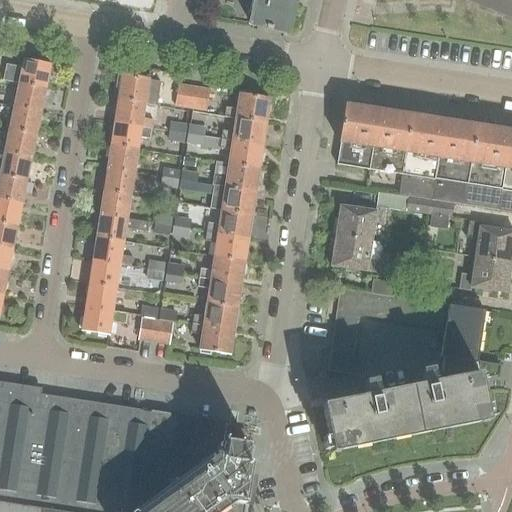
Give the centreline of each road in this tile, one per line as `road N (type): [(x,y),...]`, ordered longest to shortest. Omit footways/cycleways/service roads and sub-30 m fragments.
road 1 (residential): [(263,397),(320,62)]
road 2 (residential): [(38,359),(90,27)]
road 3 (residential): [(263,397),(38,359)]
road 4 (residential): [(511,92),(320,62)]
road 5 (residential): [(511,460),(506,486),(418,493),(353,511)]
road 6 (residential): [(320,62),(172,39)]
road 7 (residential): [(293,511),(263,397)]
